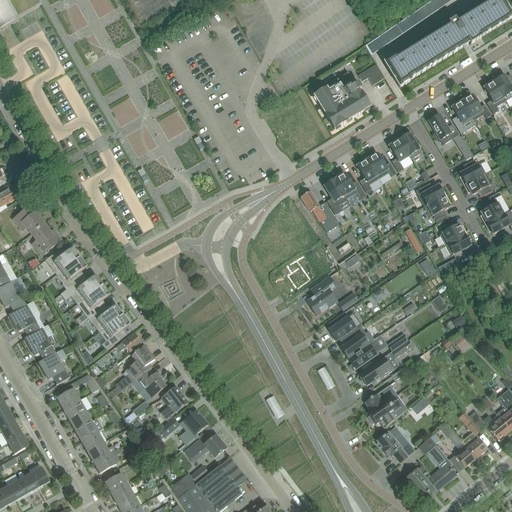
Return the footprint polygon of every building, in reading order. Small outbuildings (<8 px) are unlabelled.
[(6,0),(0,0),(0,26),(16,17),(6,0)] [(395,57),(384,64),(386,68),(397,84),(399,89),(404,86),(411,81),(410,80),(416,77),(420,75),(427,70),(431,68),(437,64),(441,61),(448,57),(452,55),(459,51),(463,48),(464,48),(463,47),(468,44),(470,46),(482,39),(481,38),(511,19),(511,16),(501,0),(489,0),(487,2),(488,3),(489,6),(458,25),(456,23),(455,20),(448,24),(449,26),(450,29),(398,61),(396,58),(395,57)] [(385,80),(376,66),(358,77),(362,83),(368,79),(373,87),(385,80)] [(351,120),(364,112),(370,109),(362,97),(365,95),(361,90),(362,89),(358,84),(355,86),(348,73),(347,74),(348,77),(344,80),(342,77),(335,81),(325,88),(323,84),(313,90),(314,91),(317,96),(314,97),(334,131),(347,123),(345,120),(349,117),(351,120)] [(501,77),(493,81),(506,102),(511,98),(511,88),(511,89),(504,77),(502,78),(501,77)] [(496,108),(506,102),(493,81),(485,86),(486,88),(484,89),(491,102),(486,105),(493,116),(499,112),(496,108)] [(468,97),(461,101),(473,121),(472,121),(473,122),(483,116),(486,120),(491,117),(484,106),(479,109),(472,97),(469,98),(468,97)] [(473,121),(461,101),(453,106),(454,108),(451,109),(459,122),(454,125),(460,135),(466,132),(463,127),(472,121),(473,121)] [(435,117),(427,122),(433,131),(443,146),(459,137),(452,126),(447,129),(439,117),(436,118),(435,117)] [(409,157),(409,158),(411,161),(421,154),(409,135),(407,137),(406,135),(398,140),(409,157)] [(194,141),(200,152),(206,149),(199,138),(194,141)] [(409,158),(409,157),(398,140),(391,144),(392,146),(389,148),(396,160),(391,163),(398,174),(404,170),(399,163),(409,158)] [(472,157),(467,149),(462,152),(467,161),(472,157)] [(373,155),(366,160),(379,180),(388,175),(391,178),(396,175),(390,164),(385,167),(377,155),(374,157),(373,155)] [(359,166),(356,168),(364,180),(359,183),(366,194),(371,190),(373,193),(383,187),(382,187),(379,180),(366,160),(358,164),(359,166)] [(460,179),(464,187),(486,175),(480,165),(477,166),(474,161),(463,167),(466,172),(460,175),(461,178),(460,179)] [(149,180),(143,169),(137,172),(144,183),(149,180)] [(420,176),(425,183),(430,180),(425,172),(420,176)] [(333,180),(346,200),(356,194),(360,201),(366,198),(356,182),(351,185),(345,175),(342,176),(341,175),(333,180)] [(491,186),(486,175),(464,187),(468,195),(470,194),(471,197),(477,193),(480,199),(491,193),(488,188),(491,186)] [(405,184),(409,191),(417,186),(413,179),(405,184)] [(346,200),(333,180),(326,184),(327,186),(324,187),(332,200),(327,203),(333,214),(339,210),(336,206),(346,200)] [(415,192),(424,208),(445,197),(441,189),(440,190),(438,187),(432,190),(429,185),(415,192)] [(0,208),(5,206),(6,206),(15,201),(8,189),(0,193),(0,208)] [(310,192),(301,198),(310,213),(312,211),(326,234),(339,227),(325,204),(319,207),(315,201),(310,192)] [(445,197),(424,208),(430,219),(433,217),(436,223),(447,217),(444,211),(449,208),(448,205),(450,205),(445,197)] [(486,211),(481,214),(482,217),(481,218),(485,226),(503,216),(503,215),(495,200),(484,206),(486,211)] [(26,229),(31,235),(44,225),(35,214),(38,212),(33,205),(13,220),(22,232),(26,229)] [(511,215),(510,211),(503,215),(503,216),(485,226),(489,233),(491,232),(492,235),(509,226),(511,232),(511,231),(511,215)] [(445,247),(466,236),(462,228),(460,229),(459,226),(453,229),(450,224),(439,230),(442,235),(439,237),(445,247)] [(44,225),(31,235),(36,242),(40,247),(36,250),(42,257),(53,248),(61,242),(56,235),(53,237),(50,233),(44,225)] [(409,230),(404,232),(417,254),(422,251),(409,230)] [(466,236),(445,247),(450,258),(470,247),(469,244),(470,243),(466,236)] [(348,244),(337,251),(340,256),(351,248),(348,244)] [(386,264),(402,251),(397,244),(380,256),(386,264)] [(45,261),(56,276),(80,258),(73,249),(61,258),(57,252),(45,261)] [(0,289),(11,283),(2,267),(7,264),(2,256),(0,256),(0,289)] [(355,256),(345,263),(349,269),(359,261),(355,256)] [(66,291),(81,280),(78,282),(74,277),(87,268),(80,258),(56,276),(63,285),(62,285),(66,291)] [(452,265),(440,271),(443,278),(461,268),(456,259),(451,262),(452,265)] [(426,260),(420,265),(424,270),(429,278),(436,273),(430,265),(426,260)] [(71,297),(77,306),(103,286),(96,277),(85,285),(81,280),(66,291),(60,295),(65,302),(71,297)] [(329,308),(330,310),(336,305),(335,304),(337,303),(329,292),(335,287),(329,278),(311,292),(315,297),(306,303),(316,317),(329,308)] [(15,313),(26,306),(18,291),(23,287),(18,279),(13,283),(12,282),(11,283),(0,289),(0,299),(5,309),(11,305),(15,313)] [(508,294),(498,279),(493,282),(503,298),(508,294)] [(103,286),(77,306),(88,320),(100,311),(103,309),(99,304),(110,295),(103,286)] [(381,290),(372,296),(375,300),(378,300),(385,295),(381,290)] [(354,295),(339,306),(343,312),(358,301),(354,295)] [(439,314),(447,309),(440,297),(432,301),(439,314)] [(32,303),(26,306),(15,313),(14,314),(9,316),(19,333),(23,331),(25,330),(29,337),(40,331),(32,316),(37,313),(32,303)] [(104,316),(100,311),(88,320),(92,325),(93,325),(100,334),(123,316),(116,306),(104,316)] [(506,313),(501,317),(506,323),(511,320),(508,315),(511,312),(507,307),(503,310),(506,313)] [(130,325),(123,316),(100,334),(106,342),(102,346),(106,352),(123,339),(119,334),(130,325)] [(461,316),(454,322),(459,329),(466,324),(461,316)] [(339,340),(340,341),(355,331),(354,330),(355,329),(348,318),(328,332),(332,337),(331,337),(334,343),(335,342),(336,343),(339,340)] [(41,353),(45,361),(56,354),(47,339),(52,336),(46,327),(43,329),(40,331),(29,337),(28,338),(25,340),(35,356),(39,354),(41,353)] [(340,349),(346,357),(347,359),(348,359),(349,360),(359,354),(358,352),(368,345),(363,337),(366,335),(360,327),(355,331),(346,338),(340,341),(344,347),(340,349)] [(95,337),(101,344),(105,340),(98,334),(95,337)] [(134,335),(116,348),(120,353),(122,351),(125,349),(129,354),(134,350),(142,344),(134,335)] [(387,347),(391,353),(408,342),(403,335),(387,347)] [(461,350),(467,344),(459,337),(454,343),(461,350)] [(74,342),(74,343),(77,349),(83,345),(79,340),(79,339),(74,342)] [(377,339),(368,345),(358,352),(359,354),(349,360),(349,361),(352,366),(349,368),(353,373),(376,357),(374,353),(379,349),(374,342),(377,339)] [(448,339),(442,345),(446,350),(452,344),(448,339)] [(413,348),(408,342),(391,353),(396,360),(413,348)] [(126,378),(116,385),(118,387),(122,392),(132,384),(149,370),(149,371),(152,368),(149,365),(154,361),(144,347),(132,357),(137,363),(131,367),(125,372),(123,374),(126,378)] [(62,351),(56,354),(45,361),(43,362),(39,364),(48,381),(52,379),(54,377),(59,385),(57,386),(56,386),(56,387),(65,382),(70,379),(61,362),(66,359),(62,351)] [(111,357),(108,354),(96,364),(100,370),(105,365),(104,363),(111,357)] [(89,357),(84,360),(87,366),(88,365),(93,361),(89,357)] [(394,371),(385,358),(359,376),(360,376),(362,378),(361,379),(362,380),(361,382),(364,386),(366,386),(367,387),(373,383),(374,385),(394,371)] [(328,391),(330,390),(336,387),(325,368),(317,372),(328,391)] [(151,399),(157,394),(165,388),(156,376),(157,374),(154,377),(149,371),(149,370),(132,384),(146,402),(151,398),(151,399)] [(401,371),(391,377),(395,382),(405,376),(401,371)] [(86,384),(92,381),(91,381),(88,375),(77,382),(73,384),(76,390),(86,384)] [(63,396),(57,400),(63,411),(79,401),(74,391),(76,390),(73,384),(60,392),(63,396)] [(365,404),(371,413),(372,414),(397,396),(390,386),(365,404)] [(166,421),(180,410),(188,404),(176,388),(161,399),(169,408),(161,415),(166,421)] [(502,406),(507,403),(511,409),(510,411),(511,414),(511,394),(511,393),(509,391),(497,400),(502,406)] [(100,404),(105,400),(102,395),(96,399),(100,404)] [(370,417),(368,419),(373,425),(374,424),(376,426),(379,423),(381,426),(384,430),(407,411),(397,396),(372,414),(371,413),(368,416),(369,416),(370,417)] [(277,420),(285,416),(274,397),(266,401),(277,420)] [(63,411),(69,421),(85,412),(91,408),(85,398),(79,401),(63,411)] [(423,399),(411,409),(417,416),(429,406),(423,399)] [(100,404),(103,409),(109,405),(105,400),(100,404)] [(133,413),(137,418),(149,408),(145,402),(132,412),(133,413)] [(0,405),(0,420),(10,414),(4,403),(0,405)] [(509,433),(511,430),(511,414),(510,411),(511,409),(507,403),(502,406),(505,409),(496,416),(497,417),(496,417),(509,433)] [(85,412),(69,421),(75,432),(91,422),(85,412)] [(185,433),(178,439),(186,448),(190,444),(191,445),(195,441),(198,438),(196,435),(208,426),(196,412),(189,417),(185,421),(179,426),(185,433)] [(133,413),(123,420),(127,425),(133,420),(137,418),(133,413)] [(476,427),(482,422),(475,413),(468,418),(472,423),(476,427)] [(0,430),(2,434),(16,425),(10,414),(0,420),(0,430)] [(119,420),(116,415),(110,419),(113,424),(114,424),(119,420)] [(487,429),(492,434),(498,442),(501,442),(504,439),(504,437),(509,433),(496,417),(492,421),(489,417),(482,422),(488,429),(487,429)] [(75,432),(81,443),(98,433),(97,433),(103,430),(97,419),(91,422),(75,432)] [(135,419),(127,426),(141,446),(151,438),(138,422),(137,422),(135,419)] [(159,431),(165,437),(179,426),(173,419),(159,431)] [(114,424),(113,424),(117,429),(123,425),(119,420),(114,424)] [(478,431),(476,427),(472,423),(466,427),(472,435),(473,434),(475,436),(480,432),(478,431)] [(2,434),(7,443),(8,445),(22,436),(16,425),(2,434)] [(475,461),(461,443),(447,425),(440,430),(448,440),(449,439),(450,440),(461,454),(455,459),(464,470),(475,461)] [(388,434),(377,443),(378,444),(377,445),(383,452),(384,451),(386,453),(385,454),(389,459),(389,458),(390,459),(393,456),(395,459),(397,458),(402,463),(400,465),(408,458),(415,452),(404,440),(399,444),(395,439),(400,435),(395,429),(388,435),(388,434)] [(98,433),(81,443),(87,453),(104,444),(98,433)] [(136,439),(132,433),(127,437),(131,443),(136,439)] [(475,461),(487,451),(478,440),(475,436),(473,434),(472,435),(461,443),(475,461)] [(435,435),(430,439),(435,445),(440,441),(438,439),(435,435)] [(14,456),(20,452),(29,447),(22,436),(8,445),(14,456)] [(202,458),(203,458),(209,453),(214,459),(226,449),(216,436),(204,446),(199,441),(196,443),(189,449),(195,456),(198,453),(202,458)] [(426,483),(435,494),(456,477),(450,469),(453,466),(435,445),(430,439),(419,449),(425,456),(428,454),(441,470),(431,479),(426,483)] [(93,464),(110,455),(115,452),(112,447),(107,450),(104,444),(87,453),(93,464)] [(132,456),(135,461),(146,455),(143,449),(132,456)] [(110,455),(93,464),(99,475),(116,465),(111,456),(116,453),(115,452),(110,455)] [(22,461),(28,457),(26,453),(19,456),(22,461)] [(149,460),(146,455),(135,461),(138,466),(149,460)] [(15,459),(8,463),(11,467),(17,464),(15,459)] [(230,459),(209,475),(178,501),(185,511),(221,511),(242,496),(237,489),(247,480),(230,459)] [(4,471),(11,467),(8,463),(2,466),(4,471)] [(162,478),(168,474),(164,468),(159,473),(161,476),(162,478)] [(170,489),(178,501),(209,475),(203,468),(191,478),(188,475),(170,489)] [(422,468),(406,480),(423,500),(433,491),(435,494),(426,483),(431,479),(422,468)] [(30,475),(38,490),(49,483),(41,469),(30,475)] [(161,476),(159,473),(157,470),(152,473),(156,479),(158,478),(161,476)] [(27,496),(38,490),(30,475),(19,481),(27,496)] [(105,484),(111,495),(128,486),(122,475),(105,484)] [(19,481),(8,488),(16,502),(27,496),(19,481)] [(134,496),(128,486),(111,495),(117,506),(134,496)] [(159,490),(162,495),(168,491),(165,486),(159,490)] [(0,499),(5,508),(16,502),(8,488),(0,492),(0,499)] [(171,496),(168,491),(162,495),(165,500),(171,496)] [(117,506),(120,511),(131,511),(140,507),(134,496),(117,506)] [(269,511),(262,501),(247,511),(246,511),(269,511)]
